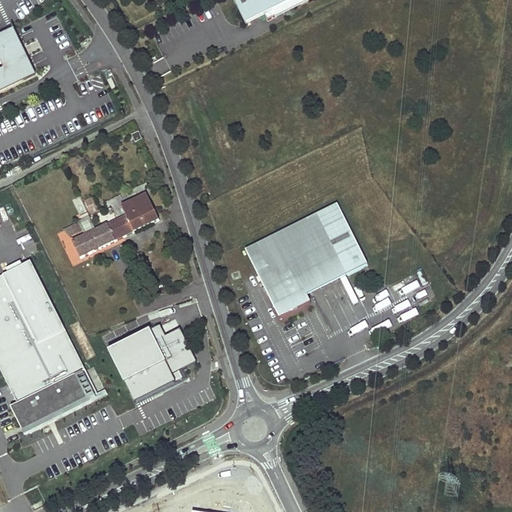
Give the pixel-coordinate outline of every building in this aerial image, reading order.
[(234,0),(246,23),(265,14),(267,16),(269,21),(277,17),(275,14),(283,10),(284,12),(308,0),(234,0)] [(283,10),(275,14),(277,17),(277,18),(312,0),(308,0),(284,12),(283,10)] [(267,16),(265,14),(246,23),(248,26),(267,16)] [(0,55),(1,55),(7,68),(0,71),(0,89),(34,73),(20,45),(25,43),(17,28),(0,36),(0,55)] [(34,73),(0,89),(0,94),(40,75),(25,43),(20,45),(34,73)] [(139,133),(132,137),(136,143),(142,140),(139,133)] [(92,195),(83,199),(90,213),(99,209),(92,195)] [(118,221),(125,236),(159,220),(147,196),(122,207),(127,217),(129,222),(125,223),(123,219),(118,221)] [(369,266),(338,205),(317,215),(318,217),(258,247),(257,245),(246,250),(272,302),(274,303),(279,316),(299,308),(295,298),(306,294),(310,303),(311,303),(308,296),(306,292),(302,294),(300,291),(309,287),(312,291),(347,274),(348,276),(369,266)] [(317,215),(257,245),(258,247),(318,217),(317,215)] [(73,242),(80,258),(125,236),(118,221),(73,242)] [(79,223),(64,230),(70,236),(82,230),(79,223)] [(28,261),(0,275),(0,367),(17,402),(82,369),(28,261)] [(347,274),(312,291),(309,287),(300,291),(302,294),(306,292),(308,296),(348,276),(347,274)] [(310,303),(306,294),(295,298),(299,308),(310,303)] [(160,326),(111,349),(136,401),(184,378),(181,370),(199,361),(182,327),(165,336),(160,326)] [(94,392),(82,369),(17,402),(10,405),(22,428),(29,425),(94,392)]
